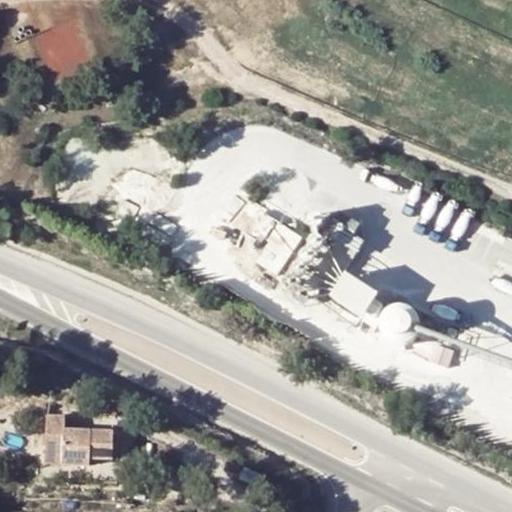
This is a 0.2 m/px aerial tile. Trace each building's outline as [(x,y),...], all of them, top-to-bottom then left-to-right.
[(79,18),(35,32),(51,81),(95,67),(79,18)] [(339,214),(330,254),(357,260),(366,220),(339,214)] [(263,266),(286,274),(300,231),(277,223),(263,266)] [(511,236),(510,236),(498,263),(511,268),(511,236)] [(335,299),(368,319),(384,294),(350,274),(335,299)] [(420,333),(417,306),(394,308),(396,335),(420,333)] [(112,432),(63,431),(63,418),(47,418),(46,463),(88,464),(91,459),(111,459),(112,432)]
